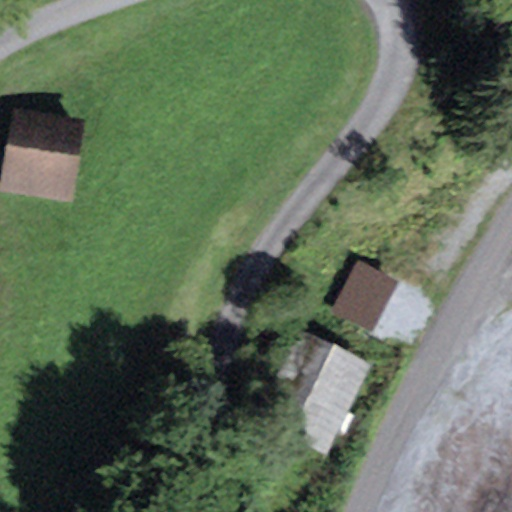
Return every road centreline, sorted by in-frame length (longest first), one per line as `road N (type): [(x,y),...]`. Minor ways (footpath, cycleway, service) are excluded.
road 1 (unclassified): [(381,0),(398,31),(386,96),(217,336),(184,434),(203,511)]
road 2 (residential): [(371,511),(472,295),(511,228)]
road 3 (unclassified): [(0,56),(114,0)]
